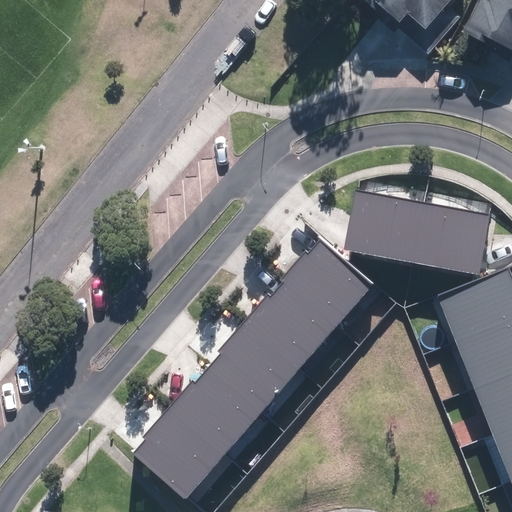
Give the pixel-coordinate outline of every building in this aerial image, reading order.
[(365,0),(431,55),(463,18),(450,7),(456,0),(365,0)] [(511,56),(511,0),(494,0),(493,3),(487,0),(483,0),(467,33),(511,56)] [(484,221),(344,200),(335,257),(475,278),(484,221)] [(360,289),(308,244),(126,452),(179,497),(360,289)] [(511,511),(511,305),(501,277),(425,307),(507,511),(511,511)]
